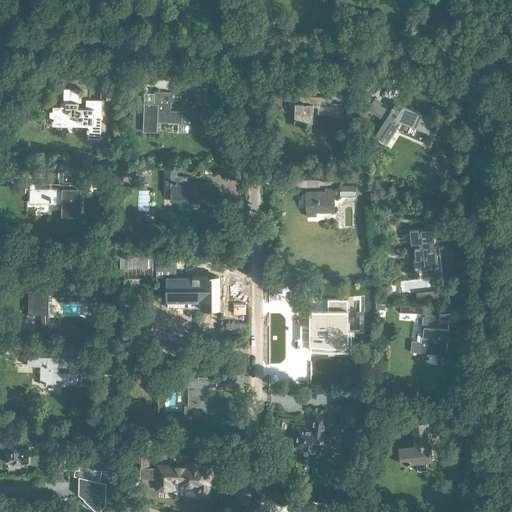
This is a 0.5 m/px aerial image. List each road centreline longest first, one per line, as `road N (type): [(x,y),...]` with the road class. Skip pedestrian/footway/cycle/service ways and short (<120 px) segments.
road 1 (residential): [(244,511),(254,433),(255,47)]
road 2 (residential): [(465,511),(501,335),(469,55)]
road 3 (residential): [(0,39),(255,47)]
road 4 (residential): [(255,47),(469,55)]
